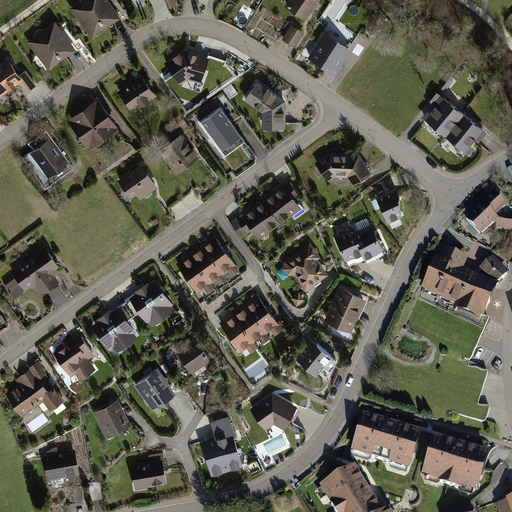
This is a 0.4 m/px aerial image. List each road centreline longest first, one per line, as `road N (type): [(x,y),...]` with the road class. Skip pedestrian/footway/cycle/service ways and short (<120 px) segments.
road 1 (residential): [(165,511),(247,493),(301,463),(350,396),(420,242),(452,193)]
road 2 (residential): [(344,111),(0,362)]
road 3 (residential): [(0,141),(165,27),(229,32),(344,111)]
road 4 (unknown): [(212,208),(281,303),(303,314),(314,305)]
road 5 (residential): [(344,111),(452,193)]
